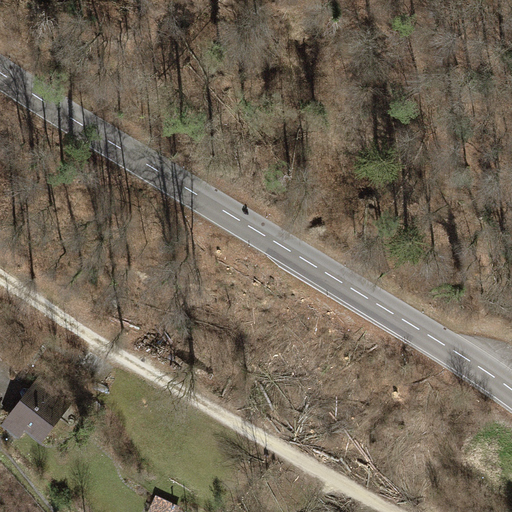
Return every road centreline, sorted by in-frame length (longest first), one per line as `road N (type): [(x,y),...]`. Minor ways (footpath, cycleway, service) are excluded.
road 1 (tertiary): [(0,73),(511,390)]
road 2 (track): [(0,274),(222,416),(394,511)]
